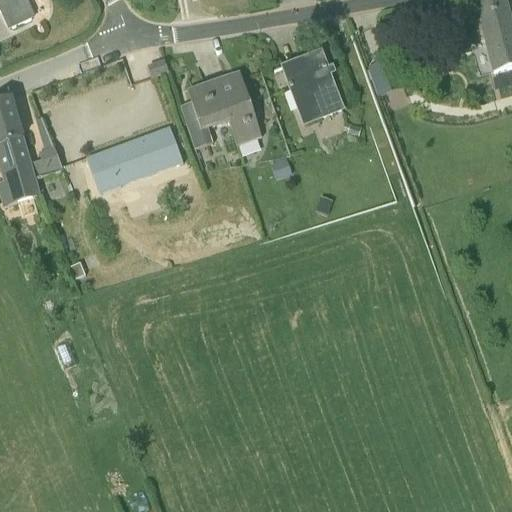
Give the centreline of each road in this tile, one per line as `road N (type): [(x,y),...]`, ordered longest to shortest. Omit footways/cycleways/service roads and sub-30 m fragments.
road 1 (unclassified): [(133,36),(380,0)]
road 2 (unclassified): [(0,90),(133,36)]
